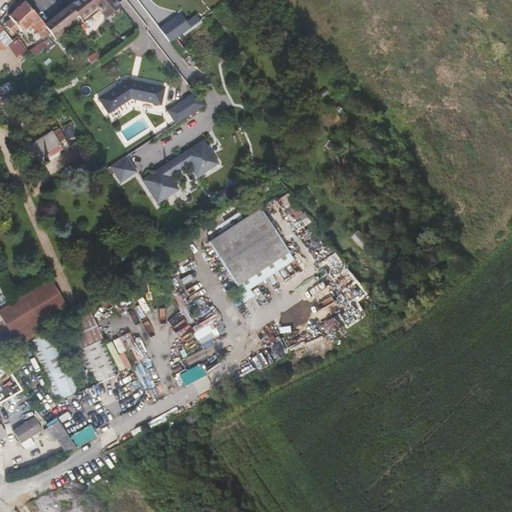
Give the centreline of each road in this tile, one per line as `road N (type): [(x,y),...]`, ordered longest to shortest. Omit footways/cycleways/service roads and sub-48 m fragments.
road 1 (track): [(511,217),(384,312),(76,471),(69,467)]
road 2 (unknown): [(129,0),(202,85),(203,105),(191,123),(152,156)]
road 3 (unknown): [(0,142),(69,294)]
